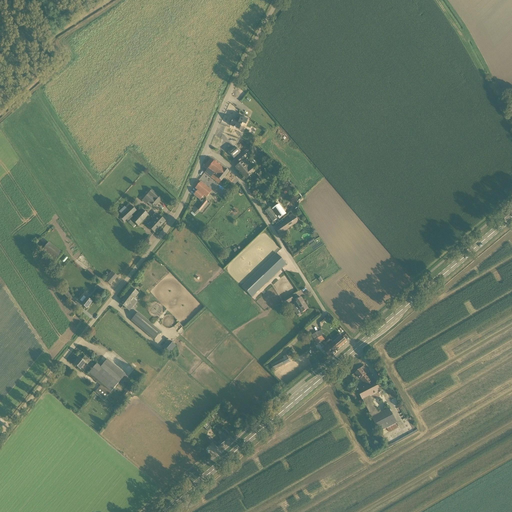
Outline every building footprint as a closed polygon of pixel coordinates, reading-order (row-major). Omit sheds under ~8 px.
[(238,115),(236,120),(233,119),(232,121),(231,121),(230,123),(230,124),(230,126),(239,130),(242,123),(244,117),(238,115)] [(239,153),(234,146),(228,151),(233,158),(239,153)] [(250,151),(248,148),(236,158),(240,162),(247,156),(246,155),(250,151)] [(207,170),(205,173),(219,184),(221,181),(228,172),(220,165),(214,161),(210,159),(203,167),(207,170)] [(246,180),(256,171),(252,167),(248,170),(242,162),(235,167),(246,180)] [(197,191),(194,194),(193,195),(200,201),(204,196),(206,198),(211,192),(200,182),(195,189),(197,191)] [(283,192),(286,195),(291,189),(288,187),(283,192)] [(162,200),(151,190),(144,199),(155,208),(162,200)] [(191,211),(195,215),(199,211),(199,212),(207,202),(205,200),(197,210),(195,207),(191,211)] [(279,219),(286,214),(279,204),(272,209),(279,219)] [(127,210),(124,207),(118,212),(122,216),(119,218),(124,223),(136,211),(131,207),(127,210)] [(270,208),(265,211),(272,222),(277,219),(270,208)] [(140,225),(148,215),(142,209),(133,219),(140,225)] [(165,221),(156,213),(145,224),(154,233),(165,221)] [(298,222),(292,214),(288,217),(290,219),(275,229),(279,235),(298,222)] [(52,264),(61,253),(48,243),(39,254),(52,264)] [(242,287),(252,297),(288,263),(278,252),(242,287)] [(112,273),(106,280),(111,284),(117,277),(112,273)] [(65,288),(62,290),(69,301),(73,298),(65,288)] [(126,309),(138,293),(132,288),(120,304),(126,309)] [(83,303),(80,301),(78,299),(75,302),(80,306),(81,305),(86,309),(92,302),(87,298),(83,303)] [(294,302),(301,313),(308,309),(301,298),(294,302)] [(146,334),(153,325),(141,315),(134,324),(146,334)] [(322,336),(314,340),(317,345),(324,340),(322,336)] [(332,341),(327,345),(329,348),(330,347),(333,350),(334,349),(334,348),(333,348),(334,347),(337,350),(347,342),(342,336),(334,344),(332,341)] [(164,348),(170,354),(177,346),(171,340),(164,348)] [(329,357),(337,350),(334,347),(333,348),(334,348),(334,349),(333,350),(330,347),(329,348),(327,345),(322,349),(329,357)] [(275,371),(290,363),(286,355),(284,356),(285,358),(271,366),(274,371),(275,371)] [(80,370),(85,363),(88,365),(91,361),(85,356),(82,360),(79,358),(74,365),(80,370)] [(104,400),(108,396),(125,375),(107,360),(100,368),(96,364),(87,374),(100,386),(98,388),(95,392),(104,400)] [(356,373),(361,379),(364,383),(356,388),(379,432),(397,423),(389,409),(379,414),(370,397),(381,391),(375,381),(372,382),(361,369),(356,373)] [(126,392),(121,397),(124,401),(129,395),(130,395),(135,390),(129,384),(124,390),(126,392)] [(224,439),(215,446),(219,450),(232,440),(228,435),(227,436),(224,432),(220,435),(224,439)]
